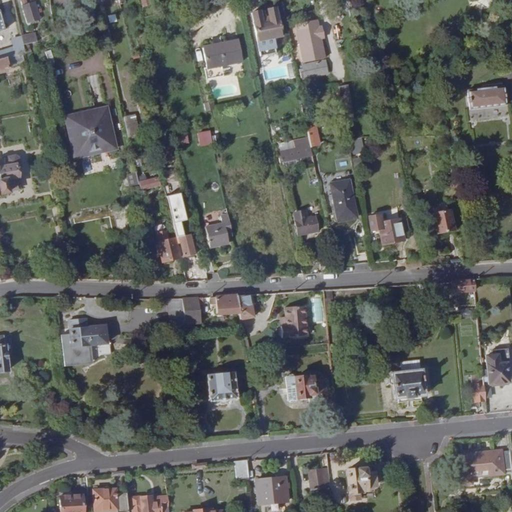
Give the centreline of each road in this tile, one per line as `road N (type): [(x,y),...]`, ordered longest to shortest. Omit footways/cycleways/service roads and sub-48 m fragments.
road 1 (residential): [(511,267),(178,288),(0,287)]
road 2 (residential): [(95,459),(511,422)]
